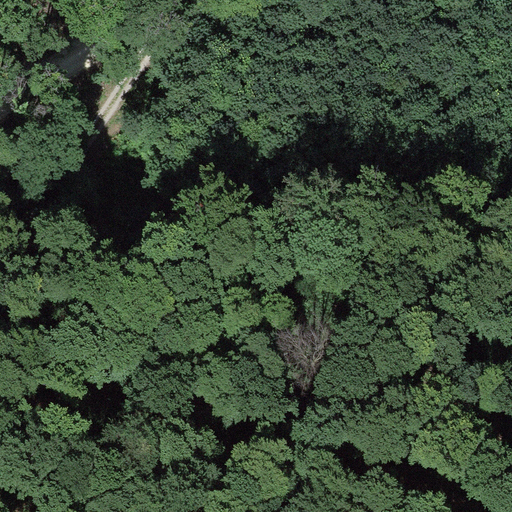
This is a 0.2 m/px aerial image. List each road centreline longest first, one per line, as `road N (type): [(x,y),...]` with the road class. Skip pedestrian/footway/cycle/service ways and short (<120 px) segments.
road 1 (track): [(0,245),(100,118),(168,0)]
road 2 (unclassified): [(0,110),(168,0)]
